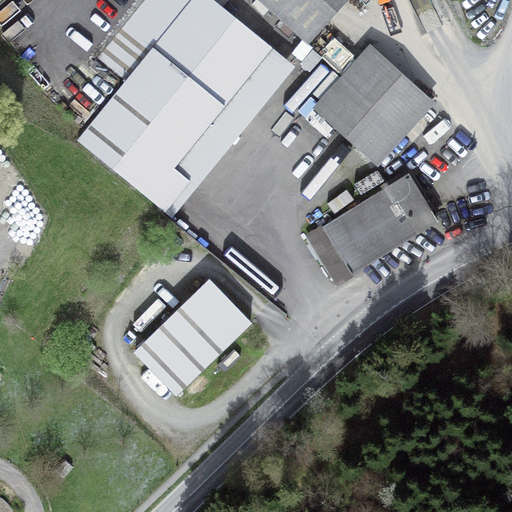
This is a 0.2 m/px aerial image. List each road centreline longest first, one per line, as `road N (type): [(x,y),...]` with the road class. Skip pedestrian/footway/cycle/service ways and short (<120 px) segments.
road 1 (tertiary): [(172,511),(295,392),(511,244)]
road 2 (track): [(511,336),(448,370),(308,476),(284,511)]
road 3 (unknown): [(314,349),(256,233),(250,180),(260,135),(297,92)]
road 4 (unclassified): [(511,41),(495,78),(511,173)]
